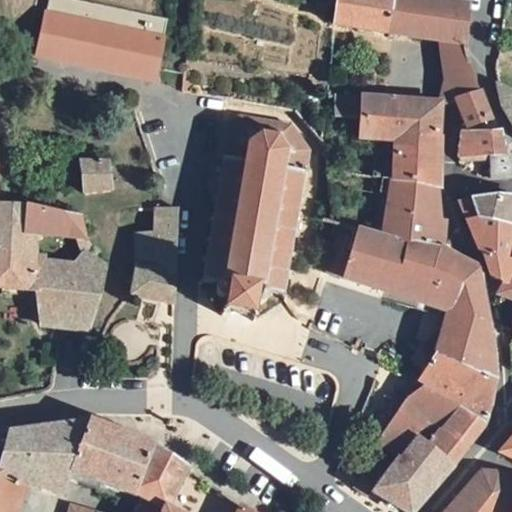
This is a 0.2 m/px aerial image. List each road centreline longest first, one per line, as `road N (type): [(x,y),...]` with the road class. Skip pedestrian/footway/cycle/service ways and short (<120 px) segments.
road 1 (residential): [(179,310),(362,370),(325,484)]
road 2 (residential): [(201,112),(179,310)]
road 3 (unclassified): [(173,396),(325,484)]
road 4 (unclassified): [(0,416),(173,396)]
road 5 (residential): [(511,155),(487,108),(478,0)]
